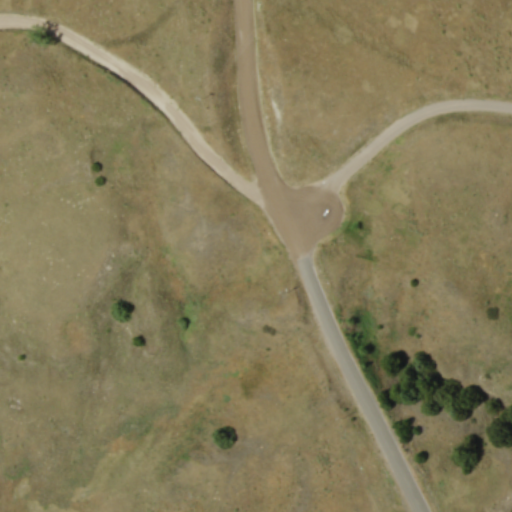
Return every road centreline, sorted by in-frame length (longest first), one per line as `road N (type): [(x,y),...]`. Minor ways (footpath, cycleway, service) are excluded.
road 1 (residential): [(0,18),(39,20),(135,75),(201,146),(282,213)]
road 2 (residential): [(422,511),(282,213)]
road 3 (residential): [(282,213),(406,117),(461,104),(511,106)]
road 4 (residential): [(282,213),(248,107),(240,0)]
